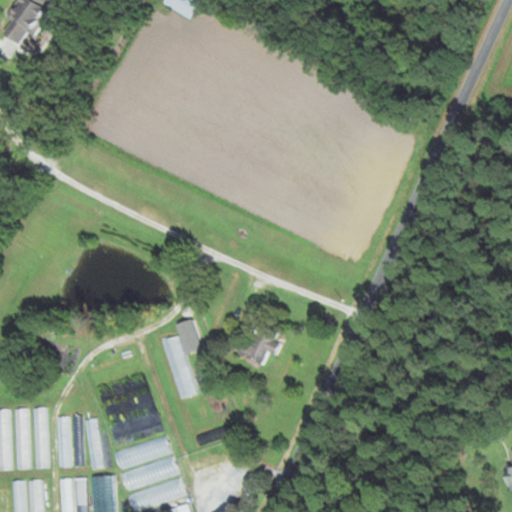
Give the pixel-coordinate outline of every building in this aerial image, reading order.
[(33,37),(55,3),(50,0),(17,0),(0,26),(0,34),(16,45),(25,32),(33,37)] [(188,20),(199,0),(160,0),(159,2),(188,20)] [(185,352),(200,348),(192,318),(175,323),(178,335),(162,339),(178,400),(196,395),(185,352)] [(260,364),(265,351),(273,354),(280,336),(255,326),(242,357),(260,364)] [(230,415),(220,391),(200,400),(210,424),(230,415)] [(47,407),(35,407),(35,467),(47,467),(47,407)] [(29,408),(16,408),(16,469),(29,469),(29,408)] [(0,468),(10,469),(10,410),(0,409),(0,468)] [(85,419),(90,469),(103,467),(97,417),(85,419)] [(170,452),(165,435),(113,450),(119,468),(170,452)] [(511,448),(509,449),(510,465),(501,465),(502,490),(511,489),(511,448)] [(177,474),(172,457),(120,472),(126,489),(177,474)] [(92,511),(113,511),(113,476),(92,477),(92,511)] [(85,511),(85,478),(73,478),(74,510),(60,511),(85,511)] [(42,511),(43,479),(29,479),(28,511),(42,511)] [(132,511),(185,497),(179,479),(127,494),(132,511)] [(25,511),(26,480),(13,480),(13,511),(25,511)]
